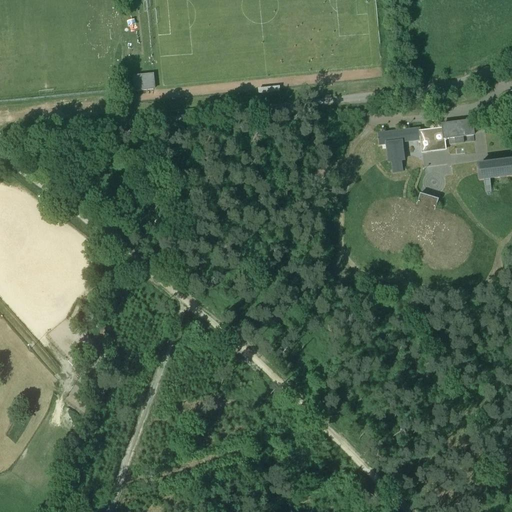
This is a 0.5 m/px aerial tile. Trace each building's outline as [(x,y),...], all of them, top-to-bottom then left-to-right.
[(136,91),(158,90),(157,74),(135,75),(136,91)] [(472,122),(442,126),(442,130),(443,140),(455,138),(456,144),(463,144),(462,138),(473,136),(472,122)] [(257,126),(249,126),(249,137),(257,137),(257,126)] [(418,130),(377,135),(379,147),(385,146),(385,145),(401,143),(401,144),(420,142),(419,133),(418,130)] [(442,130),(419,133),(420,142),(421,154),(445,151),(444,146),(443,140),(442,130)] [(401,143),(385,145),(385,146),(387,164),(390,164),(392,175),(401,174),(400,163),(403,162),(401,144),(401,143)] [(511,163),(477,168),(479,182),(484,181),(486,194),(487,195),(488,196),(490,196),(490,195),(491,194),(491,193),(490,181),(511,177),(511,163)] [(438,201),(420,195),(416,206),(426,209),(435,212),(438,201)] [(76,342),(81,336),(74,329),(68,335),(76,342)]
